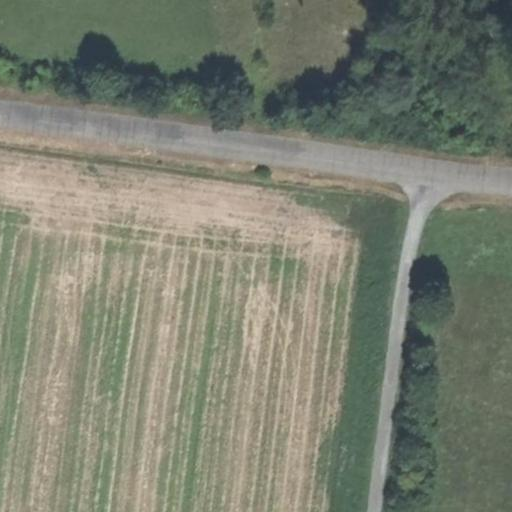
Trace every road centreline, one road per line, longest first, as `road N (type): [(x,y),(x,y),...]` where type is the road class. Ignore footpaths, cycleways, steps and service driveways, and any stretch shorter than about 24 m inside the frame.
road 1 (unclassified): [(0,110),(511,182)]
road 2 (track): [(378,511),(421,173)]
